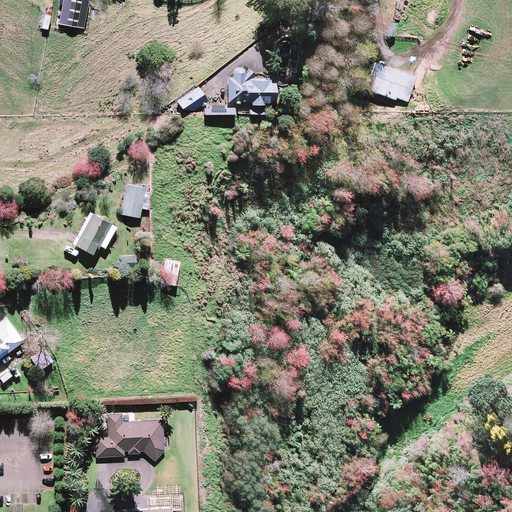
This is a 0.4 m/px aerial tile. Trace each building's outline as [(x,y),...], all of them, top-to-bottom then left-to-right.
[(89,0),(61,0),(58,25),(72,27),(86,29),(89,0)] [(50,15),(43,14),(41,29),(48,30),(50,15)] [(367,89),(396,99),(396,98),(401,99),(410,75),(376,63),(367,89)] [(250,71),(232,70),(232,78),(227,78),(226,101),(241,101),(241,105),(265,105),(265,100),(271,100),(271,84),(266,84),(266,80),(250,79),(250,71)] [(206,103),(196,89),(175,102),(184,116),(195,110),(206,103)] [(142,188),(126,185),(120,214),(139,217),(144,194),(141,193),(142,188)] [(115,228),(88,213),(71,244),(92,256),(98,246),(104,249),(115,228)] [(134,256),(119,255),(119,264),(134,265),(134,256)] [(180,262),(164,259),(161,273),(177,276),(180,262)] [(0,358),(24,341),(8,318),(0,324),(0,358)] [(52,361),(44,349),(31,358),(39,370),(52,361)] [(13,376),(8,370),(0,375),(0,378),(3,383),(13,376)] [(99,427),(100,448),(163,447),(162,412),(124,413),(124,403),(109,404),(112,427),(99,427)] [(24,497),(23,511),(38,511),(39,497),(24,497)]
